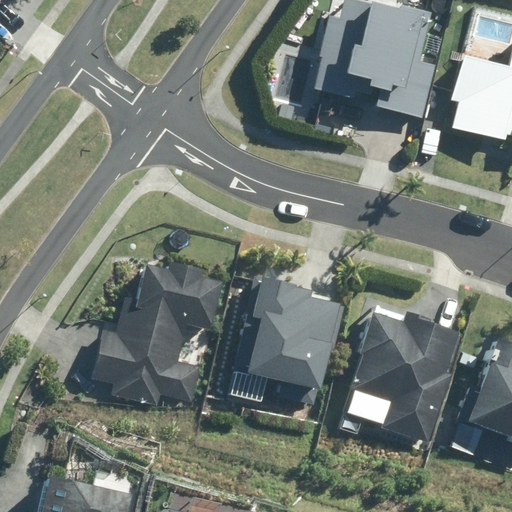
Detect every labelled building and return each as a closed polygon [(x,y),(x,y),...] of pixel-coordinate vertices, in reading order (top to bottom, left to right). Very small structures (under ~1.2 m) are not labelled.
[(345,0),(341,20),(326,16),(310,89),(380,104),(378,111),(423,121),(435,67),(418,63),(429,15),(360,0),(345,0)] [(453,106),(447,127),(511,145),(511,33),(511,34),(502,67),(458,55),(445,104),(453,106)] [(168,270),(146,265),(138,300),(123,297),(114,334),(100,331),(89,379),(112,384),(109,397),(155,407),(157,397),(193,405),(201,369),(174,363),(183,324),(209,330),(219,284),(200,280),(203,268),(170,261),(168,270)] [(250,317),(258,319),(246,377),(318,392),(336,304),(308,298),(309,293),(258,282),(250,317)] [(398,322),(371,314),(338,429),(356,434),(360,423),(430,444),(462,333),(400,315),(398,322)] [(511,344),(497,339),(465,421),(511,438),(500,466),(511,470),(511,344)] [(123,511),(127,499),(43,481),(36,511),(123,511)]
